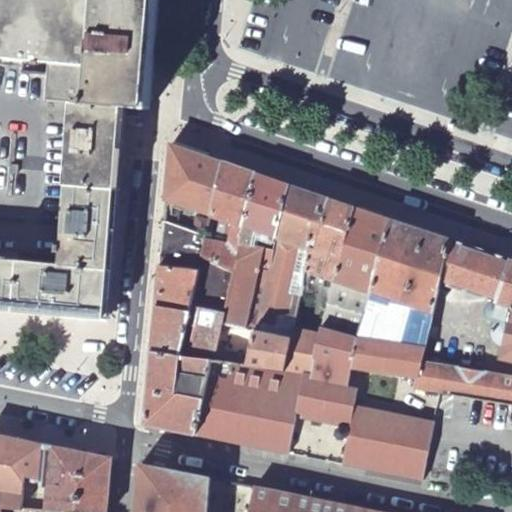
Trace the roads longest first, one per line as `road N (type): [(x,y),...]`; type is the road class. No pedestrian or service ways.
road 1 (residential): [(486,511),(126,439)]
road 2 (residential): [(189,114),(511,221)]
road 3 (residential): [(189,114),(155,137),(128,419)]
road 4 (residential): [(511,162),(242,72)]
road 5 (residential): [(128,419),(0,394)]
